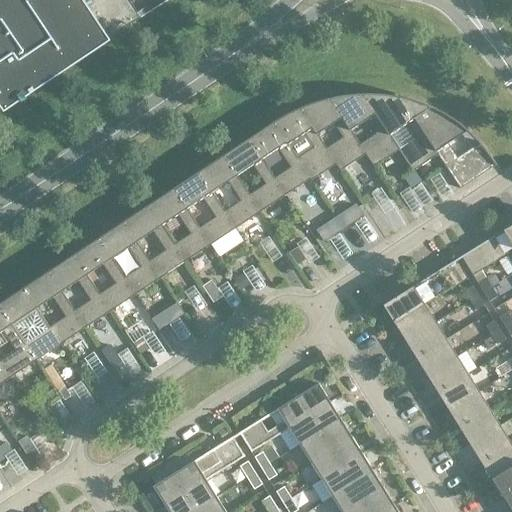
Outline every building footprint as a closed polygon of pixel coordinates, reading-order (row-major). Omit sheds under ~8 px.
[(0,0),(0,105),(0,106),(4,112),(21,100),(22,102),(27,98),(26,97),(111,40),(109,38),(141,18),(129,0),(0,0)] [(390,135),(363,94),(354,95),(346,95),(338,97),(329,98),(351,130),(367,120),(376,134),(360,144),(374,166),(399,150),(413,171),(399,149),(390,135)] [(366,94),(363,94),(390,135),(406,124),(415,138),(399,149),(413,171),(438,155),(460,189),(461,188),(400,97),(394,96),(385,95),(381,95),(374,94),(366,94)] [(407,99),(400,97),(461,188),(495,165),(496,166),(497,165),(493,158),(489,153),(484,147),(480,142),(457,158),(448,144),(468,130),(464,126),(461,124),(458,122),(452,118),(447,115),(440,111),(437,109),(430,106),(420,102),(414,100),(410,99),(407,99)] [(374,166),(360,144),(351,130),(329,98),(322,100),(314,103),(307,105),(300,108),(317,134),(334,123),(343,138),(326,148),(341,170),(366,154),(374,167),(374,166)] [(341,170),(326,148),(317,134),(300,108),(293,111),(287,114),(280,118),(273,122),(288,144),(304,133),(314,147),(297,158),(312,180),(336,164),(341,171),(341,170)] [(312,180),(297,158),(288,144),(273,122),(248,139),(262,159),(278,148),(291,167),(274,178),(286,195),(310,179),(311,181),(312,180)] [(286,195),(274,178),(262,159),(248,139),(223,156),(237,176),(253,165),(266,184),(249,195),(261,212),(286,195)] [(261,212),(249,195),(237,176),(223,156),(198,172),(212,192),(228,181),(241,200),(224,211),(236,228),(261,212)] [(406,176),(412,186),(423,178),(417,169),(406,176)] [(236,228),(224,211),(212,192),(198,172),(173,189),(187,209),(203,198),(216,217),(199,228),(211,245),(236,228)] [(211,245),(199,228),(187,209),(173,189),(148,205),(162,226),(178,215),(191,234),(174,245),(186,262),(211,245)] [(344,212),(351,223),(364,215),(357,204),(344,212)] [(186,262),(174,245),(162,226),(148,205),(123,222),(137,242),(153,231),(166,250),(149,261),(161,278),(186,262)] [(161,278),(149,261),(137,242),(123,222),(98,238),(112,259),(128,248),(141,267),(124,278),(135,295),(161,278)] [(316,230),(324,241),(337,233),(329,222),(316,230)] [(511,224),(461,257),(473,275),(511,250),(511,224)] [(135,295),(124,278),(112,259),(98,238),(73,255),(87,275),(103,264),(116,283),(99,294),(110,311),(135,295)] [(298,264),(305,258),(297,246),(289,251),(298,264)] [(110,311),(99,294),(87,275),(73,255),(48,272),(62,292),(78,281),(91,300),(74,311),(85,328),(110,311)] [(468,278),(456,260),(383,305),(394,323),(425,304),(425,305),(468,278)] [(241,288),(251,282),(243,271),(234,277),(241,288)] [(85,328),(74,311),(62,292),(48,272),(23,288),(37,308),(53,297),(66,316),(49,327),(60,344),(85,328)] [(486,277),(477,282),(483,292),(492,286),(486,277)] [(213,302),(221,296),(214,285),(205,290),(213,302)] [(478,295),(472,285),(464,291),(470,300),(478,295)] [(498,296),(492,286),(483,292),(489,301),(498,296)] [(60,344),(49,327),(37,308),(23,288),(0,303),(0,307),(12,325),(28,314),(41,333),(24,344),(35,361),(60,344)] [(484,304),(478,295),(470,300),(475,309),(484,304)] [(425,304),(394,323),(405,340),(436,321),(425,305),(425,304)] [(35,361),(24,344),(12,325),(0,307),(0,332),(3,331),(16,350),(0,360),(0,361),(10,378),(35,361)] [(153,319),(159,328),(169,322),(163,312),(153,319)] [(511,319),(507,312),(499,317),(505,326),(511,321),(511,319)] [(500,329),(494,320),(485,325),(491,335),(500,329)] [(446,339),(436,321),(405,340),(416,358),(446,339)] [(505,339),(500,329),(491,335),(497,344),(505,339)] [(140,352),(149,346),(142,335),(133,341),(140,352)] [(495,344),(490,337),(483,341),(488,349),(495,344)] [(457,356),(446,339),(416,358),(427,375),(457,356)] [(102,349),(110,362),(119,357),(110,344),(102,349)] [(468,373),(457,356),(427,375),(438,392),(468,373)] [(0,384),(10,378),(0,361),(0,384)] [(479,391),(468,373),(438,392),(448,410),(479,391)] [(260,420),(239,433),(251,452),(289,428),(289,427),(330,402),(318,383),(277,409),(278,410),(279,410),(285,421),(267,432),(260,421),(261,421),(260,420)] [(65,400),(71,396),(65,387),(60,391),(65,400)] [(47,405),(59,397),(53,388),(41,396),(47,405)] [(490,408),(479,391),(448,410),(459,427),(490,408)] [(340,419),(330,402),(289,427),(289,428),(300,444),(340,419)] [(500,425),(490,408),(459,427),(470,444),(500,425)] [(351,436),(340,419),(300,444),(310,462),(351,436)] [(511,443),(500,425),(470,444),(481,462),(511,443)] [(225,429),(219,432),(224,441),(230,437),(225,429)] [(17,440),(26,453),(34,447),(26,434),(17,440)] [(362,454),(351,436),(310,462),(321,479),(362,454)] [(232,437),(153,486),(165,505),(206,479),(206,480),(244,456),(232,437)] [(0,443),(0,459),(13,451),(6,440),(0,443)] [(511,466),(511,444),(511,443),(481,462),(491,479),(511,466)] [(262,451),(254,456),(261,468),(269,463),(262,451)] [(373,471),(362,454),(321,479),(332,496),(373,471)] [(254,472),(247,460),(239,465),(246,477),(254,472)] [(277,475),(269,463),(261,468),(269,480),(277,475)] [(511,490),(511,466),(491,479),(502,496),(511,490)] [(345,511),(384,488),(373,471),(332,496),(341,511),(345,511)] [(262,484),(254,472),(246,477),(254,489),(262,484)] [(206,479),(165,505),(169,511),(191,511),(216,496),(206,480),(206,479)] [(284,486),(275,491),(283,503),(291,497),(284,486)] [(384,511),(395,506),(384,488),(345,511),(384,511)] [(511,511),(511,490),(502,496),(511,511)] [(268,511),(276,507),(269,495),(260,500),(267,511),(268,511)] [(226,511),(216,496),(191,511),(226,511)] [(294,511),(299,509),(291,497),(283,503),(288,511),(294,511)]
